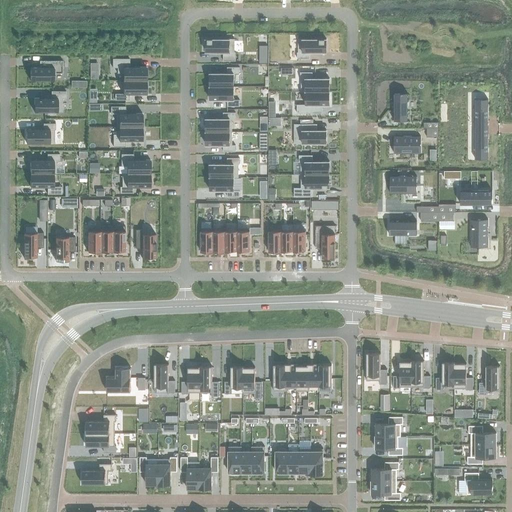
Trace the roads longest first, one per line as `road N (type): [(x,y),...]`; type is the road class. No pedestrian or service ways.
road 1 (residential): [(351,274),(345,14),(191,14),(184,24),(183,277)]
road 2 (residential): [(53,499),(66,399),(98,352),(126,340),(351,332)]
road 3 (residential): [(183,277),(7,275),(3,55)]
road 4 (residential): [(53,499),(350,499)]
road 5 (residential): [(351,274),(183,277)]
road 6 (residential): [(350,499),(351,332)]
road 7 (tertiary): [(511,317),(351,298)]
road 8 (tertiary): [(351,308),(511,327)]
road 9 (tertiary): [(19,511),(39,376)]
road 10 (tertiary): [(125,309),(65,316),(46,336),(39,376)]
road 11 (tertiary): [(184,306),(310,302)]
